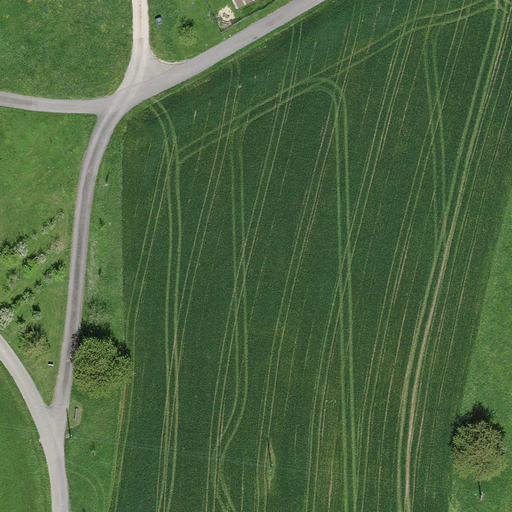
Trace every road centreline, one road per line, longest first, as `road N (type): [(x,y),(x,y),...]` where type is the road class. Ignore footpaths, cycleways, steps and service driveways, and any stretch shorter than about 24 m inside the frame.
road 1 (track): [(51,439),(97,160),(124,104)]
road 2 (track): [(0,102),(74,112),(124,104),(188,78),(312,0)]
road 3 (unclassified): [(59,511),(51,439),(0,345)]
